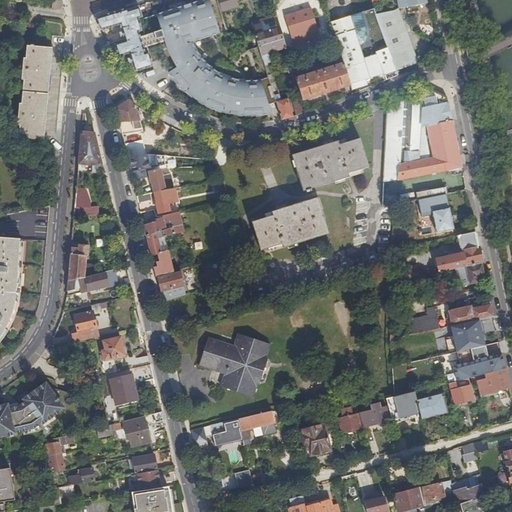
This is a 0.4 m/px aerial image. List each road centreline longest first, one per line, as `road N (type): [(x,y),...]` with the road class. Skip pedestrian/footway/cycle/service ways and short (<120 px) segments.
road 1 (residential): [(192,507),(95,84)]
road 2 (residential): [(452,67),(247,148),(196,132),(105,76)]
road 3 (residential): [(192,507),(511,428)]
road 4 (residential): [(0,374),(44,331),(81,79)]
road 5 (residential): [(452,67),(511,352)]
